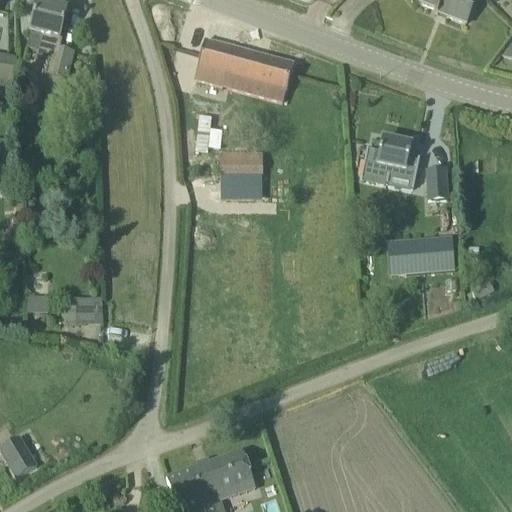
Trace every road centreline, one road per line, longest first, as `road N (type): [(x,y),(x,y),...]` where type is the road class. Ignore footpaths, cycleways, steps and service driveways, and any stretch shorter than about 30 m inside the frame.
road 1 (track): [(145,450),(174,167),(162,90),(134,0)]
road 2 (track): [(511,324),(145,450)]
road 3 (secondary): [(511,106),(210,0)]
road 4 (track): [(15,511),(145,450)]
